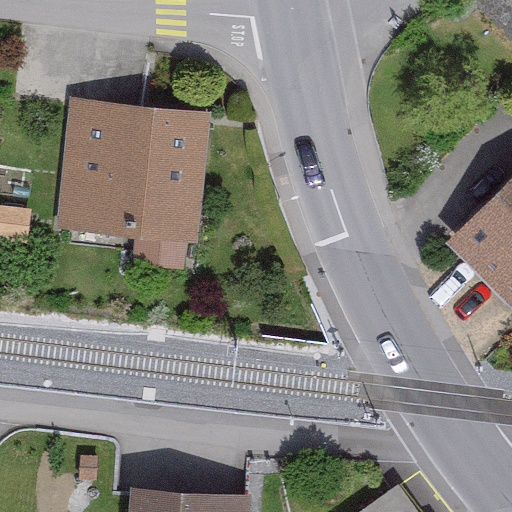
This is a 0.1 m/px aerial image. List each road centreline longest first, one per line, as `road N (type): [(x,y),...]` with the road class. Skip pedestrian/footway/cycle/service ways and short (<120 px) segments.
road 1 (unclassified): [(458,445),(386,320),(343,205),(290,17)]
road 2 (residential): [(458,445),(0,403)]
road 3 (residential): [(53,0),(290,17)]
